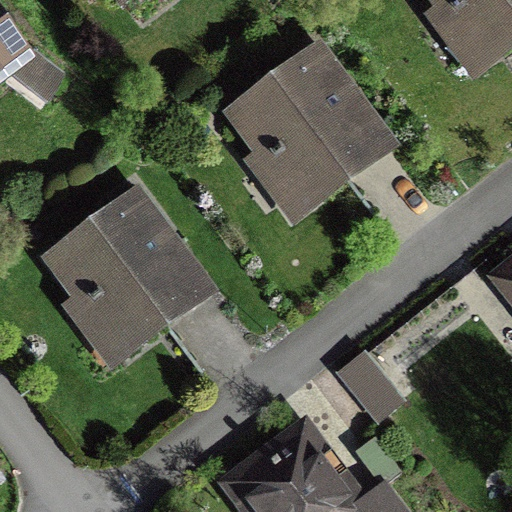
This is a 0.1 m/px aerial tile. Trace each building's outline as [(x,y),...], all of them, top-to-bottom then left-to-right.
[(485,54),(511,34),(511,0),(439,0),(449,12),(452,10),(485,54)] [(0,75),(29,54),(0,13),(0,75)] [(340,171),(346,179),(388,146),(320,54),(237,116),(268,158),(271,155),(304,199),(340,171)] [(164,324),(208,289),(138,200),(55,262),(86,303),(90,301),(122,344),(158,316),(164,324)] [(343,375),(378,419),(402,400),(366,356),(343,375)] [(236,486),(255,511),(359,511),(361,511),(304,435),(236,486)]
